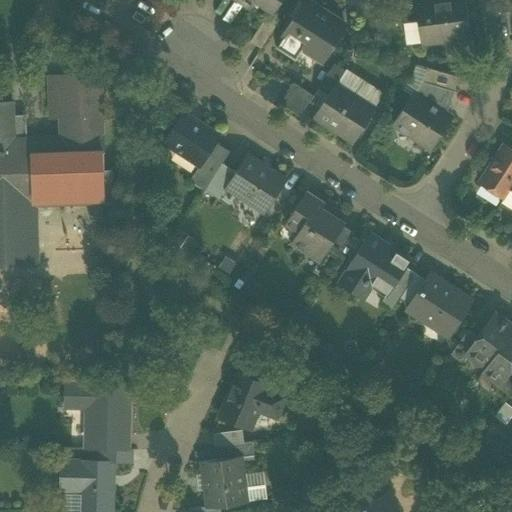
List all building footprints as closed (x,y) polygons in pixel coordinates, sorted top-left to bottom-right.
[(416,3),(419,21),(422,43),(451,39),(450,35),(468,33),(468,37),(470,37),(464,0),(453,0),(431,3),(431,1),(416,3)] [(275,48),(295,61),(305,45),(324,57),(344,26),(306,1),(275,48)] [(250,42),(260,49),(277,23),(266,16),(250,42)] [(409,45),(422,43),(419,21),(406,23),(404,26),(406,42),(409,45)] [(318,89),(328,96),(336,84),(345,71),(334,64),(318,89)] [(426,68),(422,82),(450,90),(454,91),(458,77),(426,68)] [(61,137),(27,138),(26,115),(13,115),(13,103),(0,103),(0,265),(34,265),(32,216),(26,217),(25,205),(32,205),(32,201),(64,200),(64,204),(105,203),(102,114),(101,74),(49,76),(51,118),(60,118),(61,137)] [(440,109),(450,90),(422,82),(415,93),(440,109)] [(280,103),(301,116),(314,96),(294,83),(280,103)] [(314,118),(353,142),(374,109),(336,84),(328,96),(314,118)] [(393,125),(431,150),(452,117),(440,109),(415,93),(414,92),(393,125)] [(165,143),(199,166),(215,142),(219,135),(185,112),(165,143)] [(236,172),(222,164),(230,152),(215,142),(199,166),(190,181),(205,191),(205,190),(219,199),(225,189),(236,172)] [(504,198),(511,187),(511,184),(511,150),(505,146),(504,145),(480,183),(481,183),(482,183),(503,197),(504,198)] [(225,189),(264,214),(286,179),(248,154),(236,172),(225,189)] [(292,241),(321,260),(325,253),(343,226),(343,225),(320,210),(324,203),(307,192),(285,226),(297,234),(292,241)] [(325,253),(336,260),(354,233),(343,226),(325,253)] [(339,282),(361,296),(370,282),(387,294),(388,294),(406,267),(410,261),(370,235),(339,282)] [(319,262),(321,260),(292,241),(291,244),(319,262)] [(88,256),(88,276),(104,276),(104,256),(88,256)] [(392,311),(400,297),(416,273),(406,267),(388,294),(387,294),(381,303),(392,311)] [(426,280),(416,273),(400,297),(411,304),(426,280)] [(430,273),(428,276),(439,283),(441,280),(430,273)] [(433,319),(452,331),(472,300),(441,280),(439,283),(428,276),(426,280),(411,304),(407,310),(429,324),(433,319)] [(466,353),(486,367),(487,368),(511,331),(511,325),(494,313),(484,327),(477,337),(466,353)] [(433,319),(429,324),(449,336),(452,331),(433,319)] [(451,354),(461,361),(466,353),(477,337),(468,330),(451,354)] [(511,331),(487,368),(486,367),(482,372),(499,384),(500,384),(511,366),(511,331)] [(498,387),(508,394),(511,387),(511,366),(500,384),(499,384),(498,387)] [(219,417),(251,429),(259,408),(278,416),(285,397),(267,390),(268,386),(237,373),(219,417)] [(87,437),(127,438),(128,381),(126,381),(63,380),(63,405),(87,405),(87,437)] [(214,447),(221,446),(243,443),(242,431),(212,435),(214,447)] [(86,449),(99,449),(126,450),(127,438),(87,437),(86,449)] [(251,442),(243,443),(221,446),(223,458),(241,456),(253,455),(251,442)] [(132,450),(126,450),(99,449),(99,460),(113,461),(113,462),(131,462),(132,450)] [(206,506),(219,504),(247,501),(243,473),(241,456),(223,458),(200,461),(206,506)] [(111,511),(113,462),(113,461),(99,460),(61,459),(60,485),(80,486),(80,491),(79,511),(111,511)] [(263,470),(243,473),(247,501),(267,498),(263,470)] [(79,511),(80,491),(60,490),(59,511),(79,511)]
